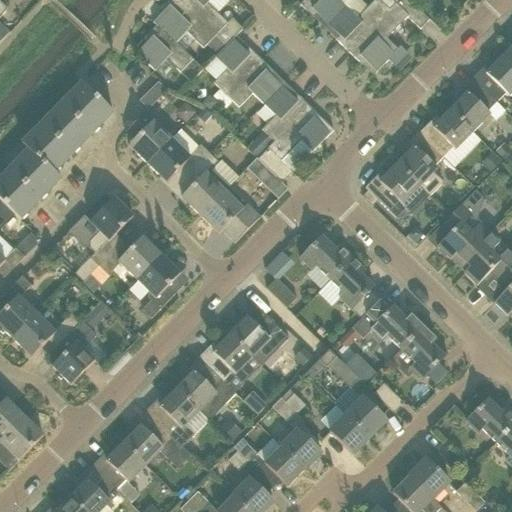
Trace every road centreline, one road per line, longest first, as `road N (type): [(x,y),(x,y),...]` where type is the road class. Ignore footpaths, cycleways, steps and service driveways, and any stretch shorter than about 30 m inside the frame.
road 1 (residential): [(492,355),(321,185)]
road 2 (residential): [(82,424),(226,277)]
road 3 (residential): [(355,498),(492,355)]
road 4 (residential): [(377,123),(252,0)]
road 5 (residential): [(377,123),(501,0)]
road 6 (residential): [(0,289),(116,174)]
road 7 (residential): [(226,277),(116,174)]
road 8 (residential): [(116,174),(115,133),(134,111),(90,64)]
road 9 (residential): [(226,277),(321,185)]
